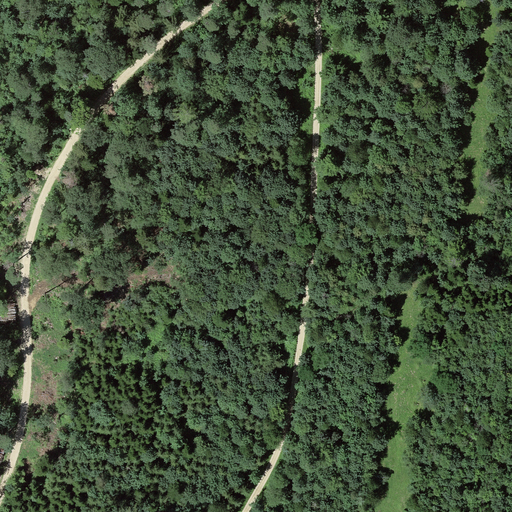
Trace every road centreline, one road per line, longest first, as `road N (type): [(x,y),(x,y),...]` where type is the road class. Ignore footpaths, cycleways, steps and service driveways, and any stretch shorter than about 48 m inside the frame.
road 1 (track): [(0,494),(44,204),(111,91),(223,0)]
road 2 (track): [(316,0),(313,220),(297,363),(280,443),(247,511)]
road 3 (track): [(297,363),(387,382),(397,461),(386,511)]
